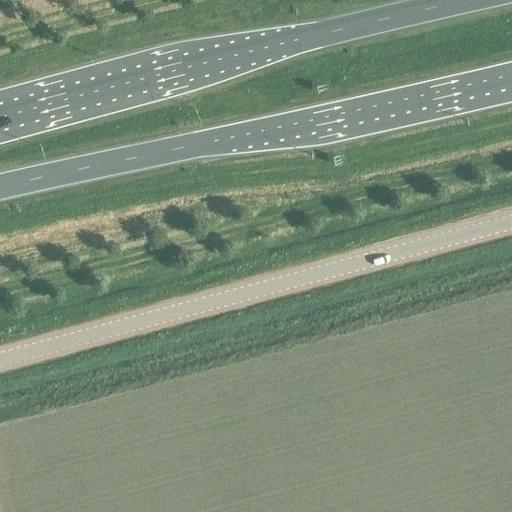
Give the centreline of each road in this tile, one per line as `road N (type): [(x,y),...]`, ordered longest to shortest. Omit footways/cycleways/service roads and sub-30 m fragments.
road 1 (unclassified): [(511,227),(0,361)]
road 2 (trunk): [(0,189),(511,74)]
road 3 (trunk): [(476,0),(0,119)]
